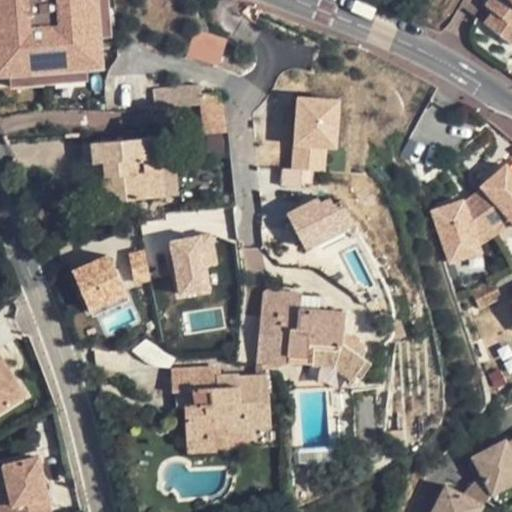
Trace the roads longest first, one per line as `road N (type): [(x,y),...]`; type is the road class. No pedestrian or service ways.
road 1 (residential): [(0,204),(64,359),(104,511)]
road 2 (residential): [(511,107),(395,39),(297,0)]
road 3 (unknown): [(0,124),(140,117)]
